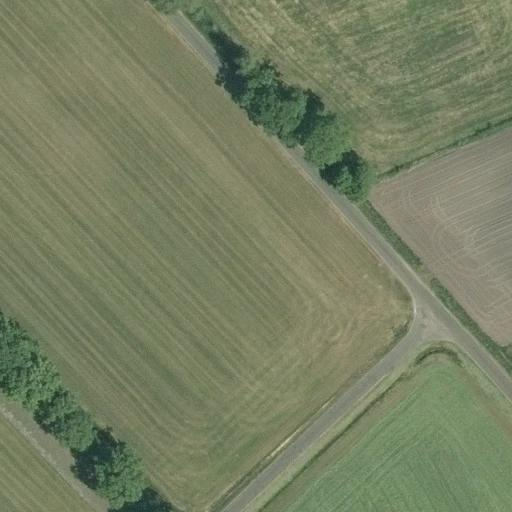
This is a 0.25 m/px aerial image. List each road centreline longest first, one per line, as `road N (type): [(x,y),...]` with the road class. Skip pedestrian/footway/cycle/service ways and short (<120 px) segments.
road 1 (unclassified): [(440,314),(159,0)]
road 2 (unclassified): [(233,511),(440,314)]
